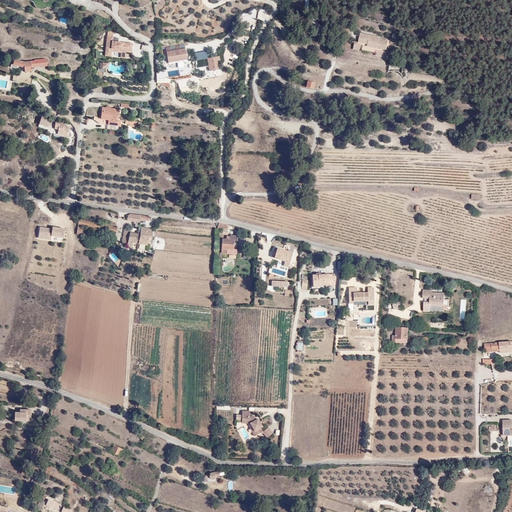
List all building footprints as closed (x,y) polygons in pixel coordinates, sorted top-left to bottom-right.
[(108,32),(106,51),(97,50),(96,58),(105,59),(105,57),(111,57),(112,52),(122,53),(121,59),(126,59),(126,52),(131,53),(132,43),(112,42),(113,32),(108,32)] [(385,50),(387,39),(378,37),(373,36),(374,35),(364,33),(362,42),(358,41),(357,42),(354,42),(352,48),(361,50),(361,49),(375,51),(375,54),(380,55),(381,50),(385,50)] [(171,47),(167,47),(169,62),(176,61),(187,60),(186,49),(182,49),(181,45),(176,46),(176,47),(171,48),(171,47)] [(195,52),(196,60),(207,59),(206,51),(195,52)] [(36,60),(24,61),(15,58),(13,63),(24,67),(25,72),(33,71),(33,66),(43,65),(42,57),(36,58),(36,60)] [(220,57),(212,58),(212,59),(209,59),(210,64),(214,63),(214,66),(212,66),(212,65),(210,65),(210,70),(218,69),(218,63),(217,63),(216,61),(220,60),(220,57)] [(34,78),(16,74),(15,81),(33,84),(34,78)] [(307,81),(306,87),(313,89),(314,82),(307,81)] [(96,111),(96,115),(120,118),(121,110),(103,107),(103,112),(96,111)] [(120,118),(96,115),(95,119),(102,120),(101,123),(122,126),(122,121),(120,121),(120,118)] [(53,121),(44,118),(41,126),(51,129),(53,121)] [(66,127),(67,123),(57,121),(56,129),(60,130),(60,134),(56,134),(57,138),(69,140),(71,128),(66,127)] [(85,226),(117,232),(118,228),(80,220),(79,225),(85,226)] [(228,226),(218,224),(218,228),(222,229),(223,229),(222,232),(226,233),(228,226)] [(52,229),(39,228),(38,239),(51,240),(51,236),(64,237),(64,228),(52,227),(52,229)] [(142,227),(140,234),(139,243),(148,244),(148,239),(152,240),(153,229),(142,227)] [(133,242),(139,243),(140,234),(138,234),(130,232),(131,229),(125,229),(122,241),(128,242),(128,245),(133,246),(133,242)] [(233,241),(237,242),(237,236),(230,236),(229,240),(222,239),(220,253),(221,253),(226,253),(226,249),(232,250),(233,246),(233,241)] [(278,260),(289,263),(291,254),(276,249),(273,259),(278,260)] [(113,252),(109,255),(113,262),(118,259),(113,252)] [(318,284),(319,284),(324,284),(335,283),(334,274),(328,274),(321,274),(314,274),(313,275),(313,284),(314,286),(319,286),(318,285),(318,284)] [(347,287),(347,303),(352,303),(353,306),(358,306),(358,300),(364,300),(364,304),(368,304),(367,292),(357,292),(356,287),(347,287)] [(429,299),(429,306),(443,306),(448,306),(448,299),(443,299),(443,294),(429,293),(429,291),(423,291),(423,299),(429,299)] [(392,335),(392,342),(396,342),(396,338),(408,339),(408,328),(407,328),(407,326),(405,326),(405,328),(397,328),(397,335),(392,335)] [(511,349),(511,342),(486,343),(486,351),(501,351),(501,350),(511,349)] [(16,413),(15,421),(27,421),(27,418),(33,418),(33,410),(22,410),(21,413),(16,413)] [(260,428),(261,427),(258,422),(257,419),(255,419),(254,417),(249,416),(249,415),(241,414),(241,415),(240,420),(240,421),(243,422),(243,423),(249,424),(251,427),(253,431),(251,432),(253,437),(262,432),(260,428)] [(267,438),(273,433),(268,427),(262,432),(267,438)] [(114,444),(111,451),(120,455),(123,448),(114,444)] [(108,460),(103,471),(109,473),(114,462),(108,460)] [(59,504),(48,499),(46,503),(57,508),(59,504)]
